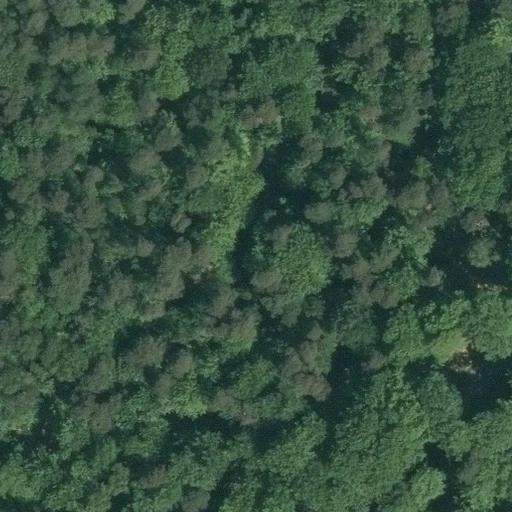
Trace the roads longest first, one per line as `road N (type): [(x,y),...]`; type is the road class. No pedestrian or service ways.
road 1 (unclassified): [(218,0),(511,55)]
road 2 (tertiary): [(368,511),(511,356)]
